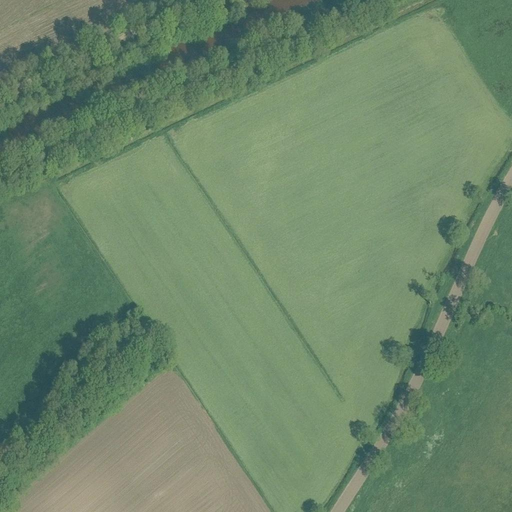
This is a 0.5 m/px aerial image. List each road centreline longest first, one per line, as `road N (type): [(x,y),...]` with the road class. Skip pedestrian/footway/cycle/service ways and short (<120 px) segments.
road 1 (tertiary): [(336,511),(410,395),(511,177)]
road 2 (track): [(207,0),(0,98)]
